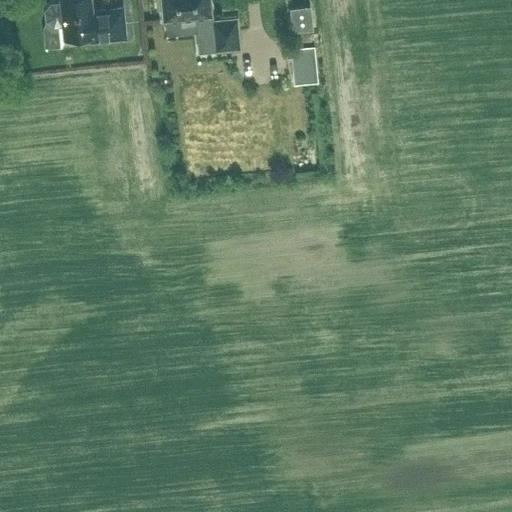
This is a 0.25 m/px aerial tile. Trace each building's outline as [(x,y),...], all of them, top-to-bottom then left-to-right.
[(59,0),(60,1),(50,2),(45,9),(46,18),(52,23),(62,23),(63,36),(92,33),(92,39),(124,36),(122,6),(91,8),(90,0),(59,0)] [(155,0),(157,6),(161,6),(162,18),(164,18),(179,16),(180,24),(181,32),(196,31),(198,50),(214,48),(211,18),(211,13),(209,0),(155,0)] [(266,0),(267,13),(290,12),(289,0),(266,0)] [(292,26),(311,25),(309,3),(290,5),(292,26)] [(223,17),(211,18),(214,48),(239,46),(236,15),(235,16),(235,12),(223,13),(223,17)] [(11,43),(0,48),(0,60),(3,65),(18,56),(11,43)] [(316,68),(292,70),(293,83),(317,80),(316,68)]
